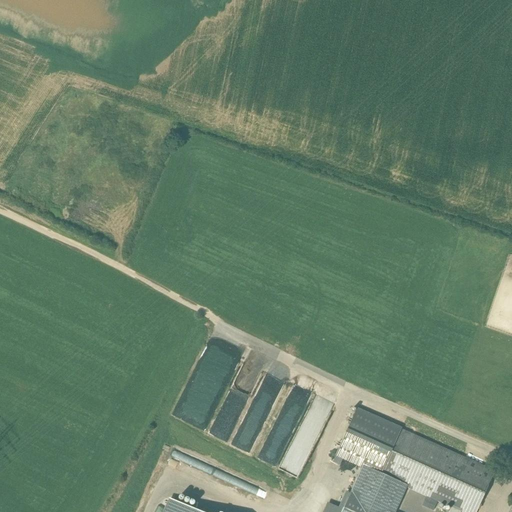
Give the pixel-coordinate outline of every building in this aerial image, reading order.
[(205,370),(224,370),(225,354),(205,353),(205,370)] [(225,359),(226,382),(231,381),(231,366),(234,366),(233,359),(225,359)] [(402,429),(357,409),(336,456),(364,469),(380,476),(401,430),(402,429)] [(308,453),(318,438),(306,430),(302,437),(308,441),(303,450),(308,453)] [(476,511),(495,471),(401,430),(380,476),(407,488),(426,497),(438,502),(440,503),(446,506),(451,508),(460,511),(476,511)] [(380,476),(364,469),(352,496),(368,504),(386,511),(395,511),(407,488),(380,476)] [(344,511),(352,496),(348,494),(340,511),(329,506),(326,511),(344,511)] [(344,511),(364,511),(368,504),(352,496),(344,511)] [(438,502),(426,497),(423,505),(434,511),(438,502)] [(195,511),(172,501),(166,511),(195,511)]
